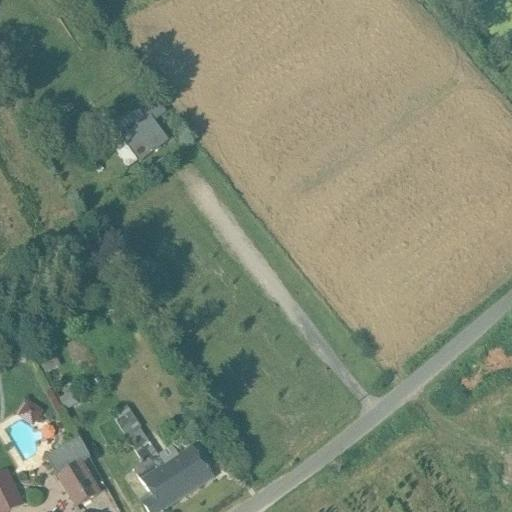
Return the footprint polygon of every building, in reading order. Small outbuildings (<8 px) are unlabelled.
[(151,120),(122,142),(136,162),(166,140),(151,120)] [(97,144),(86,151),(91,158),(102,151),(97,144)] [(163,465),(138,428),(126,436),(148,469),(138,476),(141,480),(163,465)] [(89,459),(79,439),(45,459),(57,478),(89,459)] [(163,465),(141,480),(152,496),(141,503),(146,511),(161,511),(211,479),(190,448),(163,465)] [(106,491),(89,459),(78,466),(96,497),(106,491)] [(78,466),(58,478),(76,509),(96,497),(78,466)] [(0,471),(0,511),(5,511),(22,506),(8,469),(0,471)]
